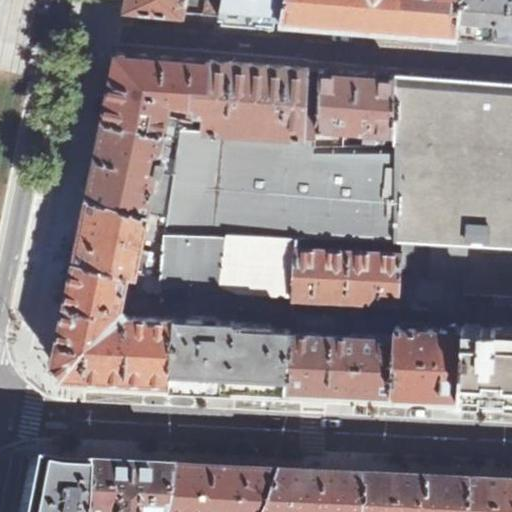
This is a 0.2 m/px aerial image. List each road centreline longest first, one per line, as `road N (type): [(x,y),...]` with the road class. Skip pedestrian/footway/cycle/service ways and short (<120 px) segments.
road 1 (residential): [(511,436),(0,412)]
road 2 (residential): [(511,64),(59,20)]
road 3 (primary): [(0,315),(59,20)]
